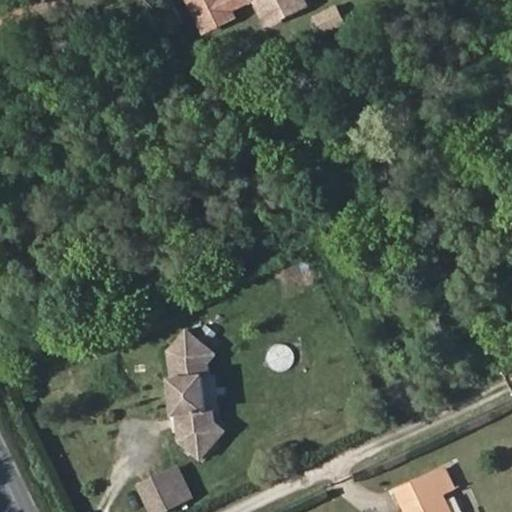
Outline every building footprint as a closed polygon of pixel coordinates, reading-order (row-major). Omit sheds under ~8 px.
[(225,7),(221,0),(183,0),(194,22),(225,7)] [(297,0),(249,0),(260,23),(299,3),(297,0)] [(337,5),(317,16),(326,33),(346,21),(337,5)] [(219,355),(189,330),(171,351),(175,378),(171,378),(176,416),(180,415),(184,415),(186,427),(181,428),(183,441),(204,460),(217,445),(204,433),(211,426),(209,411),(204,376),(212,375),(211,364),(219,355)] [(217,410),(209,411),(211,426),(204,433),(217,445),(229,431),(218,422),(217,410)] [(171,473),(142,487),(153,511),(165,511),(185,502),(171,473)] [(411,511),(451,511),(443,494),(410,509),(411,511)]
